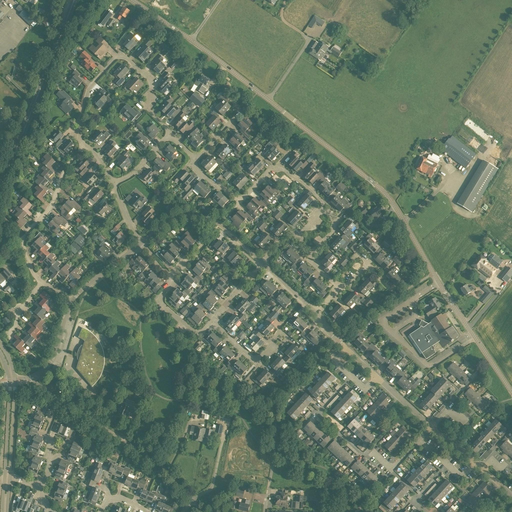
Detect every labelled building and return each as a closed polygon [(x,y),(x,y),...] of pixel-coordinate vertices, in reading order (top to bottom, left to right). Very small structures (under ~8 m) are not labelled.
[(30,26),(35,21),(19,5),(15,9),(20,14),(18,15),(30,26)] [(129,17),(131,13),(124,8),(117,19),(124,24),(127,20),(128,21),(130,17),(129,17)] [(104,15),(99,23),(103,26),(109,19),(104,15)] [(136,44),(138,41),(136,39),(130,33),(124,40),(126,42),(123,45),(129,51),(136,44)] [(100,45),(93,53),(100,59),(104,55),(103,55),(108,50),(105,47),(107,44),(100,37),(96,42),(100,45)] [(144,47),(136,56),(137,56),(143,62),(152,52),(146,47),(150,43),(146,40),(141,45),(144,47)] [(311,50),(309,53),(320,60),(324,53),(326,51),(331,54),(331,53),(330,51),(327,49),(329,47),(319,41),(318,43),(317,43),(314,41),(310,47),(312,49),(311,50)] [(341,53),(332,47),(330,51),(331,53),(338,57),(339,56),(341,53)] [(81,56),(85,61),(82,64),(91,73),(96,67),(89,60),(91,57),(85,52),(81,56)] [(156,62),(151,67),(158,73),(165,66),(159,61),(162,58),(158,54),(153,60),(156,62)] [(119,78),(115,82),(119,86),(125,80),(122,78),(129,71),(122,65),(114,74),(119,78)] [(72,79),(71,80),(74,83),(72,85),(76,88),(82,82),(78,77),(80,75),(75,71),(71,75),(74,77),(72,79)] [(170,91),(173,87),(169,84),(171,81),(168,78),(170,75),(166,72),(162,77),(164,79),(158,86),(160,88),(159,90),(164,94),(169,89),(170,91)] [(204,88),(209,81),(202,76),(198,82),(200,83),(196,90),(203,95),(206,89),(204,88)] [(143,84),(136,78),(132,83),(129,81),(123,88),(126,90),(128,88),(132,92),(135,88),(138,90),(143,84)] [(60,90),(56,94),(61,98),(64,102),(61,105),(62,105),(60,107),(67,114),(69,111),(69,112),(73,108),(68,102),(71,99),(63,91),(62,92),(60,90)] [(100,93),(92,101),(99,108),(108,99),(110,101),(113,99),(107,93),(104,96),(100,93)] [(200,107),(204,102),(195,93),(190,98),(200,107)] [(221,103),(219,105),(227,112),(231,107),(227,104),(229,101),(222,95),(218,100),(221,103)] [(160,109),(164,114),(171,107),(169,104),(171,102),(170,100),(171,100),(169,97),(164,100),(163,101),(165,104),(160,109)] [(222,116),(227,112),(219,105),(215,109),(212,106),(210,108),(214,112),(217,115),(219,112),(222,116)] [(133,111),(127,106),(122,112),(131,121),(134,118),(137,120),(142,115),(136,109),(133,111)] [(171,116),(174,119),(181,111),(176,107),(174,109),(171,107),(164,114),(169,118),(171,116)] [(185,115),(181,111),(174,119),(176,121),(174,124),(178,128),(184,123),(185,122),(181,119),(185,115)] [(218,116),(217,115),(214,112),(210,116),(212,118),(209,120),(216,127),(220,122),(216,118),(218,116)] [(246,117),(242,121),(249,128),(251,125),(254,127),(257,123),(253,119),(251,121),(246,117)] [(196,124),(193,120),(191,122),(190,122),(187,126),(184,123),(178,128),(178,129),(183,134),(187,130),(189,132),(194,126),(196,124)] [(212,131),(216,127),(209,120),(207,123),(203,120),(200,124),(205,128),(207,126),(212,131)] [(243,131),(242,133),(247,138),(249,135),(245,132),(249,128),(242,121),(238,126),(243,131)] [(155,137),(160,131),(153,125),(148,131),(150,133),(148,135),(153,140),(156,138),(155,137)] [(189,142),(191,144),(198,136),(196,134),(198,131),(194,127),(190,131),(192,134),(188,139),(190,141),(189,142)] [(205,129),(202,132),(207,137),(210,134),(205,129)] [(60,139),(63,136),(57,131),(50,138),(55,142),(54,144),(57,147),(62,141),(60,139)] [(96,135),(92,139),(97,144),(102,138),(105,141),(110,135),(107,133),(104,136),(98,131),(96,134),(96,135)] [(236,132),(232,136),(240,144),(243,141),(246,145),(250,141),(247,138),(242,133),(241,133),(245,136),(243,138),(236,132)] [(142,140),(145,137),(140,133),(136,138),(139,141),(137,144),(144,150),(148,145),(142,140)] [(200,135),(198,136),(191,144),(196,149),(203,141),(201,139),(203,137),(200,135)] [(238,147),(240,144),(232,136),(228,141),(235,147),(233,150),(235,152),(237,154),(241,150),(238,147)] [(449,139),(439,151),(444,155),(445,153),(465,169),(476,155),(452,136),(449,139)] [(56,149),(62,154),(65,151),(67,153),(71,149),(70,148),(73,144),(68,140),(68,141),(66,139),(62,144),(61,143),(56,149)] [(279,145),(272,139),(265,147),(268,151),(275,157),(280,153),(275,148),(279,145)] [(105,152),(110,157),(117,150),(114,147),(116,145),(112,141),(107,146),(109,148),(105,152)] [(130,144),(125,148),(128,151),(130,149),(133,152),(136,149),(130,144)] [(237,154),(235,152),(233,154),(232,153),(223,145),(219,149),(227,156),(229,158),(232,156),(234,156),(238,160),(241,157),(237,154)] [(165,151),(168,154),(166,156),(171,161),(176,157),(173,155),(176,152),(170,146),(165,151)] [(218,160),(228,170),(230,172),(232,169),(230,168),(231,167),(226,163),(227,161),(225,159),(227,156),(219,149),(215,154),(219,157),(217,159),(218,160)] [(122,159),(118,164),(123,169),(127,165),(128,167),(132,163),(127,159),(130,156),(125,151),(120,157),(122,159)] [(271,162),(275,157),(268,151),(266,154),(264,151),(262,153),(261,152),(258,155),(264,160),(266,157),(271,162)] [(287,164),(291,167),(298,160),(295,158),(298,156),(294,152),(290,157),(292,159),(287,164)] [(42,164),(45,166),(53,173),(55,170),(52,167),(56,163),(46,154),(43,158),(46,160),(42,164)] [(436,158),(436,156),(433,154),(432,156),(429,155),(427,159),(422,157),(416,169),(429,175),(428,177),(430,178),(439,160),(436,158)] [(261,163),(264,160),(258,155),(256,158),(257,159),(252,164),(259,171),(264,165),(261,163)] [(209,156),(205,161),(212,167),(216,163),(215,162),(209,156)] [(171,166),(165,161),(163,163),(158,158),(154,163),(156,165),(154,168),(158,172),(163,167),(166,171),(171,166)] [(75,170),(79,174),(80,174),(82,176),(86,171),(84,169),(89,164),(84,160),(77,167),(78,167),(75,170)] [(226,172),(228,170),(218,160),(215,162),(216,163),(226,172)] [(301,163),(298,160),(291,167),(296,172),(301,167),(303,169),(308,164),(304,160),(301,163)] [(208,172),(212,167),(205,161),(201,165),(208,172)] [(472,213),(498,170),(483,161),(457,204),(472,213)] [(303,176),(307,180),(314,173),(316,170),(314,168),(316,166),(311,162),(306,167),(306,168),(304,170),(306,172),(303,176)] [(244,166),(241,169),(242,169),(247,174),(249,171),(254,176),(259,171),(252,164),(247,170),(244,166)] [(54,174),(53,173),(45,166),(41,169),(44,172),(41,175),(49,183),(51,184),(53,182),(50,179),(54,174)] [(157,181),(160,177),(159,175),(154,171),(152,173),(148,169),(141,177),(147,182),(153,175),(156,178),(155,179),(157,181)] [(180,179),(183,182),(189,175),(185,171),(179,177),(177,174),(173,179),(177,183),(180,179)] [(318,183),(324,178),(323,178),(324,177),(319,172),(317,175),(314,173),(307,180),(312,184),(316,180),(319,182),(318,183)] [(90,186),(97,179),(92,173),(85,181),(82,178),(80,181),(83,184),(85,181),(90,186)] [(45,187),(49,183),(41,175),(40,174),(36,177),(39,180),(36,183),(38,185),(46,192),(48,190),(45,187)] [(242,174),(237,179),(244,185),(248,180),(242,174)] [(194,179),(189,175),(183,182),(185,184),(182,188),(186,191),(190,187),(188,185),(194,179)] [(324,178),(318,183),(321,186),(318,189),(323,193),(329,187),(326,184),(328,182),(324,178)] [(239,190),(244,185),(237,179),(233,184),(239,190)] [(194,189),(199,193),(205,187),(200,182),(194,189)] [(48,194),(46,192),(38,185),(35,189),(37,191),(34,195),(44,204),(46,201),(43,198),(48,194)] [(269,186),(265,190),(274,199),(278,195),(278,194),(280,192),(275,188),(273,190),(269,186)] [(210,192),(205,187),(199,193),(204,198),(210,192)] [(331,189),(329,187),(323,193),(328,197),(334,191),(335,189),(333,187),(331,189)] [(188,196),(193,190),(191,188),(185,194),(188,196)] [(89,201),(93,205),(104,194),(98,189),(90,197),(87,194),(82,199),(85,201),(88,198),(89,200),(89,201)] [(270,204),(274,199),(265,190),(260,195),(265,199),(263,201),(267,206),(270,203),(270,204)] [(307,190),(304,193),(300,197),(302,199),(308,205),(313,200),(310,198),(312,195),(307,190)] [(213,199),(217,203),(224,197),(219,193),(214,198),(211,196),(206,202),(209,204),(213,199)] [(136,194),(132,198),(129,202),(135,208),(139,204),(142,207),(147,201),(145,198),(143,200),(136,194)] [(290,196),(287,198),(293,204),(296,201),(290,196)] [(330,203),(335,207),(341,201),(336,196),(330,203)] [(228,201),(224,197),(217,203),(222,208),(219,211),(222,213),(227,208),(224,205),(228,201)] [(300,197),(298,199),(300,201),(297,204),(304,210),(308,205),(302,199),(300,197)] [(20,207),(27,214),(29,217),(32,214),(29,211),(33,207),(23,198),(20,201),(23,204),(20,207)] [(254,198),(250,203),(257,209),(260,206),(263,209),(267,205),(261,200),(259,203),(254,198)] [(290,207),(293,204),(287,198),(284,201),(290,207)] [(341,201),(335,207),(340,212),(343,209),(345,211),(351,205),(351,206),(355,203),(353,201),(350,204),(344,198),(341,201)] [(197,206),(200,208),(205,202),(203,200),(197,206)] [(69,201),(65,205),(71,211),(74,208),(77,211),(80,207),(74,201),(72,203),(69,201)] [(106,214),(107,214),(112,210),(104,203),(101,207),(98,205),(94,209),(102,216),(105,212),(106,214)] [(255,212),(257,209),(250,203),(246,207),(251,212),(249,214),(254,219),(258,215),(255,212)] [(67,216),(71,211),(65,205),(60,209),(63,212),(61,214),(67,220),(69,218),(67,216)] [(374,209),(373,208),(368,212),(374,220),(379,216),(378,216),(384,211),(380,205),(374,209)] [(23,219),(27,214),(20,207),(18,206),(15,210),(18,212),(15,216),(18,219),(15,223),(21,229),(27,222),(23,219)] [(143,213),(146,215),(141,220),(147,225),(154,217),(152,215),(155,212),(149,207),(143,213)] [(292,215),(298,221),(302,217),(293,208),(289,213),(292,215)] [(367,212),(363,208),(357,212),(361,217),(367,212)] [(277,210),(274,212),(280,218),(283,215),(277,210)] [(240,211),(236,215),(243,222),(247,218),(250,221),(253,219),(247,213),(244,215),(240,211)] [(277,221),(280,218),(274,212),(272,215),(277,221)] [(246,225),(243,222),(236,215),(231,220),(234,222),(232,225),(238,230),(240,229),(241,230),(246,225)] [(293,226),(298,221),(292,215),(289,218),(287,216),(285,218),(287,220),(293,226)] [(52,221),(59,227),(62,224),(64,226),(66,225),(68,223),(62,217),(59,219),(56,216),(52,221)] [(276,223),(278,224),(276,226),(283,232),(287,228),(280,222),(279,220),(276,223)] [(349,220),(344,225),(351,231),(355,226),(357,228),(360,226),(354,221),(352,223),(349,220)] [(61,229),(59,227),(52,221),(48,225),(51,228),(49,230),(55,236),(57,234),(61,229)] [(262,232),(265,229),(259,223),(256,226),(262,232)] [(118,224),(113,230),(118,234),(116,237),(118,239),(115,242),(118,246),(122,242),(121,241),(126,237),(118,229),(120,227),(118,224)] [(283,232),(276,226),(276,227),(274,224),(272,226),(274,229),(272,231),(278,237),(283,232)] [(353,233),(351,231),(344,225),(340,230),(348,238),(353,233)] [(88,232),(82,227),(81,228),(79,227),(77,229),(84,236),(88,232)] [(186,238),(183,240),(190,247),(195,242),(190,238),(192,236),(187,231),(183,235),(186,238)] [(262,232),(258,236),(267,243),(271,239),(265,233),(264,234),(262,232)] [(372,241),(372,236),(372,232),(371,232),(369,234),(364,239),(367,242),(364,245),(369,249),(375,243),(372,241)] [(35,256),(38,254),(44,246),(41,243),(44,240),(40,237),(42,235),(42,234),(40,233),(39,233),(34,239),(36,241),(31,247),(36,251),(33,254),(35,256)] [(106,260),(114,252),(105,244),(106,241),(101,236),(98,239),(102,243),(100,245),(101,246),(102,247),(96,254),(101,260),(104,257),(106,260)] [(260,251),(262,248),(267,243),(258,236),(260,238),(256,242),(254,240),(251,243),(257,248),(260,251)] [(339,237),(335,241),(341,247),(343,249),(348,245),(339,237)] [(186,251),(190,247),(183,240),(181,243),(177,239),(173,243),(178,248),(180,246),(186,251)] [(218,250),(224,244),(219,240),(215,245),(213,243),(209,247),(213,250),(215,248),(218,251),(218,250)] [(377,240),(375,243),(369,249),(374,254),(375,252),(377,254),(382,249),(377,245),(379,242),(377,240)] [(340,252),(338,250),(341,247),(335,241),(330,246),(336,252),(338,254),(340,252)] [(74,242),(68,248),(75,255),(81,249),(74,242)] [(171,248),(167,252),(174,259),(178,254),(174,250),(176,248),(171,243),(169,246),(171,248)] [(219,255),(223,258),(227,254),(225,252),(229,247),(224,243),(224,244),(218,250),(221,253),(219,255)] [(46,245),(44,246),(38,254),(42,258),(38,262),(41,264),(43,262),(50,254),(47,251),(49,248),(46,245)] [(285,255),(289,259),(295,253),(291,248),(288,252),(285,249),(280,255),(283,257),(285,255)] [(229,256),(227,254),(223,258),(227,262),(229,260),(231,262),(231,263),(237,256),(238,256),(233,251),(229,256)] [(170,263),(174,259),(167,252),(163,257),(161,254),(160,255),(159,257),(163,261),(165,259),(170,263)] [(380,265),(386,258),(383,256),(385,254),(383,252),(381,254),(375,260),(380,265)] [(51,253),(50,254),(43,262),(48,266),(44,270),(47,272),(49,270),(56,262),(55,262),(52,259),(55,256),(51,253)] [(300,257),(295,253),(289,259),(294,264),(291,267),(292,268),(291,270),(292,271),(293,270),(299,264),(296,262),(300,257)] [(329,253),(325,257),(331,263),(336,259),(329,253)] [(480,255),(479,255),(471,266),(477,270),(478,270),(489,279),(502,262),(490,253),(485,259),(480,255)] [(393,260),(395,262),(402,255),(402,254),(400,256),(399,254),(398,255),(393,260)] [(403,254),(402,255),(395,262),(398,265),(403,259),(402,259),(405,256),(403,254)] [(236,272),(243,265),(240,262),(242,260),(240,259),(241,259),(240,258),(238,256),(237,256),(231,263),(234,266),(231,268),(232,268),(231,268),(236,272)] [(132,264),(137,268),(143,261),(139,257),(136,260),(133,257),(128,263),(131,265),(132,264)] [(196,265),(203,272),(205,269),(207,271),(211,267),(207,263),(209,261),(204,257),(202,259),(206,263),(204,265),(200,261),(198,263),(197,262),(196,264),(196,265)] [(327,268),(331,263),(325,257),(321,262),(324,265),(321,268),(327,273),(329,270),(327,268)] [(390,259),(388,261),(386,258),(380,265),(385,269),(391,263),(392,261),(390,259)] [(52,280),(57,275),(61,270),(58,267),(60,264),(57,261),(55,262),(56,262),(49,270),(53,274),(50,278),(52,280)] [(148,266),(143,261),(137,268),(135,271),(139,275),(137,278),(140,280),(140,279),(145,274),(143,272),(148,266)] [(62,283),(68,277),(71,274),(67,270),(70,268),(66,264),(61,270),(57,275),(58,275),(58,276),(59,277),(60,277),(61,278),(61,277),(62,278),(59,281),(62,283)] [(298,270),(303,274),(309,268),(304,264),(301,267),(299,264),(293,270),(296,272),(298,270)] [(203,272),(196,265),(197,266),(192,270),(195,273),(194,274),(196,276),(195,277),(200,281),(203,277),(201,275),(203,272)] [(3,268),(0,271),(0,273),(5,280),(7,282),(12,277),(6,270),(5,270),(3,268)] [(76,268),(71,274),(68,277),(73,281),(69,285),(71,287),(74,289),(79,283),(77,281),(81,277),(77,274),(80,271),(76,268)] [(313,273),(309,268),(303,274),(307,279),(304,282),(307,285),(312,279),(309,277),(313,273)] [(395,270),(394,268),(392,270),(386,276),(391,280),(397,274),(399,272),(399,271),(399,272),(396,269),(395,270)] [(502,278),(506,282),(511,275),(511,270),(510,268),(502,278)] [(148,276),(145,274),(140,279),(143,282),(144,281),(149,285),(150,284),(156,277),(152,272),(148,276)] [(397,274),(391,280),(396,285),(398,282),(401,284),(406,279),(403,276),(401,278),(397,274)] [(198,284),(197,283),(198,283),(199,283),(200,282),(199,281),(200,281),(195,277),(193,279),(189,275),(184,279),(191,285),(194,283),(196,285),(197,286),(198,284)] [(161,282),(156,277),(150,284),(154,288),(152,290),(155,293),(160,287),(158,285),(161,282)] [(224,292),(228,288),(224,283),(226,281),(222,277),(218,281),(220,282),(218,285),(218,286),(224,292)] [(192,286),(191,285),(184,279),(185,280),(181,284),(185,289),(184,291),(188,295),(189,295),(190,294),(189,293),(191,291),(189,289),(192,286)] [(314,282),(312,279),(307,285),(309,287),(311,285),(316,289),(322,283),(317,279),(314,282)] [(367,280),(362,284),(368,290),(371,292),(375,288),(378,285),(372,280),(369,282),(367,280)] [(264,293),(266,291),(272,285),(268,281),(260,289),(264,293)] [(12,287),(9,283),(2,288),(6,292),(12,287)] [(326,287),(322,283),(316,289),(321,294),(319,296),(321,298),(326,293),(324,290),(326,287)] [(364,295),(368,290),(362,284),(358,289),(364,295)] [(269,297),(272,299),(276,295),(274,293),(277,289),(272,285),(266,291),(271,295),(269,297)] [(466,285),(460,289),(464,295),(470,292),(471,292),(474,290),(472,287),(469,289),(466,285)] [(225,293),(224,292),(218,286),(216,289),(214,287),(210,291),(214,295),(216,293),(221,297),(225,293)] [(184,299),(188,295),(184,291),(182,293),(177,288),(173,293),(180,299),(182,296),(184,299)] [(494,292),(489,288),(486,291),(488,293),(484,297),(488,300),(494,292)] [(39,304),(46,311),(47,313),(51,309),(48,306),(52,303),(48,299),(50,297),(44,291),(39,296),(43,300),(39,304)] [(212,297),(214,295),(210,291),(206,295),(209,297),(206,299),(207,300),(213,305),(217,301),(212,297)] [(348,297),(354,302),(356,300),(359,302),(361,300),(358,298),(359,298),(352,292),(348,297)] [(180,300),(180,299),(173,293),(174,294),(169,298),(174,302),(172,304),(176,309),(180,305),(178,303),(180,300)] [(278,297),(276,295),(272,299),(274,302),(276,300),(280,304),(286,298),(281,293),(278,297)] [(350,307),(354,302),(348,297),(343,302),(350,307)] [(257,302),(252,298),(248,302),(244,299),(240,303),(246,309),(250,304),(251,305),(253,303),(255,304),(257,302)] [(291,302),(286,298),(280,304),(277,308),(279,310),(283,306),(285,309),(291,302)] [(429,302),(431,305),(431,306),(424,311),(425,313),(428,318),(437,312),(435,310),(441,307),(435,298),(429,302)] [(214,306),(213,305),(207,300),(204,303),(202,301),(198,305),(203,309),(205,306),(210,311),(214,306)] [(33,312),(35,314),(43,321),(46,317),(43,315),(46,311),(39,304),(37,302),(34,304),(37,307),(33,312)] [(242,313),(246,309),(240,303),(235,308),(241,313),(239,315),(244,320),(246,317),(242,313)] [(338,304),(334,309),(340,315),(344,310),(338,304)] [(201,311),(203,309),(198,305),(195,308),(197,310),(195,313),(195,314),(201,319),(205,315),(201,311)] [(338,319),(337,318),(340,315),(334,309),(329,314),(332,316),(330,319),(335,324),(338,322),(337,321),(338,319)] [(352,309),(349,311),(356,317),(358,314),(352,309)] [(275,310),(273,313),(271,315),(275,319),(277,317),(279,315),(275,310)] [(353,319),(356,317),(349,311),(347,314),(352,318),(348,322),(349,324),(353,319)] [(45,323),(43,321),(35,314),(33,316),(37,320),(33,324),(40,331),(41,333),(45,329),(42,326),(45,323)] [(202,320),(201,319),(195,314),(193,317),(190,314),(187,318),(191,322),(193,320),(198,324),(202,320)] [(242,322),(244,320),(239,315),(237,318),(233,314),(229,319),(235,325),(240,320),(242,322)] [(441,314),(431,321),(432,322),(426,326),(423,328),(420,327),(420,328),(409,335),(425,360),(435,353),(455,339),(458,336),(453,328),(452,327),(450,328),(445,320),(448,318),(445,315),(445,314),(442,315),(441,314)] [(275,327),(271,324),(275,319),(271,315),(262,324),(264,325),(264,326),(270,332),(275,327)] [(6,325),(10,323),(7,317),(2,319),(6,325)] [(293,324),(297,328),(303,322),(298,318),(296,320),(294,318),(288,324),(291,326),(293,324)] [(233,331),(231,329),(235,325),(229,319),(225,324),(228,326),(225,329),(231,334),(233,331)] [(368,320),(364,324),(368,329),(372,324),(368,320)] [(28,333),(35,339),(35,340),(36,341),(40,337),(37,335),(40,331),(33,324),(30,322),(28,325),(32,328),(28,333)] [(300,335),(302,337),(308,331),(305,329),(308,326),(303,322),(297,328),(302,333),(300,335)] [(266,336),(270,332),(264,326),(260,330),(258,328),(258,329),(256,327),(254,329),(256,331),(260,335),(262,333),(266,336)] [(91,334),(91,333),(91,334),(90,333),(89,332),(87,331),(85,330),(84,329),(82,329),(82,328),(79,337),(80,337),(81,338),(83,339),(84,340),(85,340),(83,346),(82,346),(80,348),(78,353),(77,357),(78,359),(78,360),(79,360),(77,369),(92,387),(92,386),(93,385),(98,379),(101,372),(102,370),(103,365),(103,360),(103,355),(102,350),(100,345),(98,341),(94,337),(91,334)] [(23,341),(26,344),(31,349),(35,346),(32,343),(35,340),(35,339),(28,333),(25,330),(23,333),(27,337),(23,341)] [(257,337),(253,342),(260,347),(264,343),(258,337),(260,335),(256,331),(254,333),(257,337)] [(307,340),(309,339),(311,341),(317,335),(312,331),(310,333),(308,331),(302,337),(305,339),(305,338),(307,340)] [(206,339),(211,343),(217,337),(212,333),(206,339)] [(357,341),(354,344),(357,346),(359,348),(367,339),(362,335),(359,333),(355,338),(354,338),(357,341)] [(26,344),(23,341),(16,334),(13,337),(17,340),(11,347),(14,350),(16,348),(22,354),(25,350),(22,348),(26,344)] [(322,339),(317,335),(311,341),(316,345),(314,347),(317,350),(322,344),(319,342),(322,339)] [(213,350),(215,353),(219,348),(217,346),(222,342),(217,337),(211,343),(215,347),(213,350)] [(367,339),(359,348),(364,352),(366,349),(369,352),(374,346),(371,344),(369,346),(365,342),(367,340),(367,339)] [(253,342),(249,346),(247,344),(245,347),(250,352),(252,349),(255,352),(260,347),(253,342)] [(293,344),(289,348),(295,354),(299,350),(301,351),(302,353),(305,350),(303,349),(298,344),(296,346),(293,344)] [(215,353),(217,355),(222,359),(230,351),(225,347),(222,350),(219,348),(215,353)] [(374,362),(380,356),(378,354),(380,352),(375,347),(370,352),(372,355),(370,358),(374,362)] [(287,355),(285,358),(291,363),(293,361),(291,359),(295,354),(289,348),(284,353),(287,355)] [(226,364),(228,367),(232,362),(234,360),(232,358),(235,355),(230,351),(222,359),(223,359),(224,358),(228,361),(226,364)] [(279,356),(274,361),(281,367),(285,363),(288,366),(289,365),(292,367),(294,366),(291,363),(285,358),(282,360),(279,356)] [(385,360),(380,356),(374,362),(379,366),(382,363),(384,366),(389,361),(387,358),(385,360)] [(391,359),(389,361),(384,366),(387,368),(384,371),(387,374),(386,375),(387,376),(397,365),(391,359)] [(229,371),(232,367),(237,371),(242,365),(238,361),(234,364),(232,362),(228,367),(227,369),(229,371)] [(273,368),(271,370),(277,376),(279,374),(277,372),(281,367),(274,361),(270,366),(273,368)] [(449,372),(452,375),(459,368),(453,362),(447,369),(450,371),(449,372)] [(247,369),(242,365),(237,371),(234,374),(235,374),(239,378),(247,369)] [(397,378),(402,372),(400,370),(401,369),(397,365),(387,376),(388,377),(389,376),(392,379),(395,376),(397,378)] [(458,379),(464,372),(459,368),(452,375),(454,377),(455,376),(458,379)] [(261,374),(267,380),(269,378),(272,381),(274,379),(275,379),(277,377),(277,376),(271,370),(268,373),(265,369),(261,374)] [(328,372),(324,375),(332,382),(335,379),(328,372)] [(405,384),(408,381),(406,379),(407,378),(404,375),(405,375),(402,372),(397,378),(400,380),(397,383),(402,387),(405,384)] [(469,377),(464,372),(458,379),(461,381),(460,382),(463,385),(469,377)] [(263,385),(267,380),(261,374),(256,379),(259,381),(257,384),(262,389),(264,386),(263,385)] [(332,382),(324,375),(321,379),(329,386),(332,382)] [(405,384),(402,387),(406,392),(409,389),(412,391),(417,386),(415,384),(416,383),(411,378),(408,381),(405,384)] [(442,378),(439,381),(447,389),(450,385),(442,378)] [(329,386),(321,379),(318,382),(326,389),(329,386)] [(436,384),(444,392),(447,389),(439,381),(436,384)] [(315,385),(323,392),(326,389),(318,382),(315,385)] [(444,392),(436,384),(433,388),(441,395),(444,392)] [(312,388),(320,396),(323,392),(315,385),(312,388)] [(466,397),(469,400),(476,393),(470,388),(469,389),(468,387),(465,389),(467,391),(464,394),(467,397),(466,397)] [(316,399),(320,396),(312,388),(309,392),(316,399)] [(431,392),(438,398),(441,395),(433,388),(430,391),(431,392)] [(346,396),(353,403),(357,399),(359,397),(352,390),(350,393),(349,392),(346,396)] [(438,398),(431,392),(428,395),(435,402),(438,398)] [(305,393),(302,396),(310,404),(313,400),(305,393)] [(383,393),(379,398),(388,407),(390,405),(387,402),(390,400),(383,393)] [(475,404),(481,398),(476,393),(469,400),(472,402),(472,401),(475,404)] [(435,402),(428,395),(425,399),(432,405),(435,402)] [(310,404),(302,396),(299,400),(307,407),(310,404)] [(343,399),(350,406),(353,403),(346,396),(343,399)] [(388,407),(379,398),(375,403),(381,409),(384,406),(386,409),(388,407)] [(486,403),(481,398),(475,404),(478,406),(477,407),(480,410),(486,403)] [(340,402),(347,409),(350,406),(343,399),(340,402)] [(432,405),(425,399),(422,402),(429,408),(432,405)] [(30,421),(33,422),(42,425),(44,419),(43,419),(44,416),(42,415),(44,410),(43,409),(45,405),(45,404),(35,400),(33,405),(38,407),(37,410),(39,411),(38,414),(37,413),(36,416),(35,416),(34,419),(32,418),(30,421)] [(307,407),(299,400),(296,403),(303,410),(307,407)] [(336,405),(344,412),(347,409),(340,402),(336,405)] [(426,412),(429,408),(422,402),(419,405),(426,412)] [(125,420),(131,406),(123,403),(117,416),(125,420)] [(303,410),(296,403),(293,406),(300,414),(303,410)] [(381,409),(375,403),(370,407),(380,416),(382,414),(379,411),(381,409)] [(333,409),(341,416),(344,412),(336,405),(333,409)] [(300,414),(293,406),(290,409),(297,417),(300,414)] [(378,418),(380,416),(370,407),(366,412),(373,418),(375,415),(378,418)] [(294,420),(297,417),(290,409),(286,413),(294,420)] [(338,419),(341,416),(333,409),(330,412),(338,419)] [(347,427),(351,430),(358,423),(354,419),(347,427)] [(495,420),(491,424),(498,430),(502,426),(495,420)] [(303,429),(307,432),(314,425),(310,421),(303,429)] [(39,431),(42,425),(33,422),(30,428),(31,428),(30,431),(37,434),(38,431),(39,431)] [(55,432),(61,435),(64,426),(58,424),(58,425),(55,423),(52,430),(55,432)] [(358,423),(351,430),(354,434),(361,426),(358,423)] [(488,428),(494,434),(498,430),(491,424),(488,428)] [(213,431),(206,429),(203,442),(210,444),(212,433),(215,434),(216,433),(221,434),(223,426),(217,425),(216,429),(213,428),(213,431)] [(314,425),(307,432),(310,435),(317,428),(314,425)] [(70,429),(64,426),(61,435),(67,437),(70,438),(73,431),(70,429)] [(361,426),(354,434),(357,436),(364,429),(361,426)] [(192,440),(203,442),(206,429),(195,427),(192,440)] [(317,428),(310,435),(313,438),(321,431),(317,428)] [(401,428),(397,432),(406,441),(408,439),(405,436),(408,434),(401,428)] [(484,432),(491,438),(494,434),(488,428),(484,432)] [(364,429),(357,436),(361,440),(368,432),(364,429)] [(321,431),(313,438),(317,442),(324,434),(321,431)] [(95,435),(89,432),(86,440),(89,442),(90,439),(92,440),(95,435)] [(368,432),(361,440),(364,443),(371,435),(368,432)] [(406,441),(397,432),(392,437),(399,443),(401,441),(404,443),(406,441)] [(481,436),(487,442),(491,438),(484,432),(481,436)] [(324,434),(317,442),(320,445),(327,437),(324,434)] [(34,437),(31,443),(40,447),(43,441),(42,440),(43,437),(36,435),(35,437),(34,437)] [(374,438),(371,435),(364,443),(367,446),(374,438)] [(477,440),(483,446),(487,442),(481,436),(477,440)] [(330,440),(327,437),(320,445),(323,448),(330,440)] [(399,443),(392,437),(388,442),(397,450),(399,448),(397,446),(399,443)] [(505,453),(511,446),(506,441),(508,440),(505,437),(501,442),(503,444),(500,447),(503,450),(502,451),(505,453)] [(473,444),(480,450),(483,446),(477,440),(473,444)] [(327,448),(331,452),(338,444),(334,441),(327,448)] [(29,442),(28,445),(30,446),(29,449),(30,449),(29,452),(35,455),(36,452),(39,453),(41,450),(39,450),(40,447),(31,443),(29,442)] [(395,452),(397,450),(388,442),(384,446),(390,452),(393,450),(395,452)] [(69,452),(79,455),(81,449),(82,446),(74,443),(73,446),(72,446),(69,452)] [(338,444),(331,452),(334,455),(341,447),(338,444)] [(476,454),(480,450),(473,444),(469,448),(476,454)] [(341,447),(334,455),(337,458),(344,450),(341,447)] [(344,450),(337,458),(341,461),(348,453),(344,450)] [(486,450),(481,456),(483,458),(485,460),(490,454),(486,450)] [(79,455),(69,452),(67,458),(68,458),(67,461),(74,464),(75,461),(76,461),(77,458),(80,459),(81,456),(79,455)] [(348,453),(341,461),(344,464),(351,457),(348,453)] [(30,460),(29,464),(39,468),(42,462),(41,461),(42,459),(33,455),(32,458),(33,459),(32,461),(30,460)] [(354,460),(351,457),(344,464),(347,467),(354,460)] [(59,465),(57,468),(69,473),(71,470),(68,469),(69,466),(72,465),(72,464),(62,460),(61,462),(60,462),(59,465)] [(350,467),(354,471),(361,463),(358,460),(350,467)] [(425,460),(422,464),(430,471),(433,467),(425,460)] [(115,474),(118,467),(115,466),(116,463),(113,462),(113,463),(110,461),(109,463),(107,467),(110,468),(109,472),(115,474)] [(96,468),(93,474),(100,477),(103,471),(100,470),(102,465),(96,462),(94,467),(96,468)] [(361,463),(354,471),(358,474),(365,467),(361,463)] [(37,474),(39,468),(29,464),(27,467),(29,468),(28,470),(29,471),(28,474),(35,477),(36,474),(37,474)] [(419,467),(427,474),(430,471),(422,464),(419,467)] [(123,473),(125,474),(128,468),(125,467),(124,469),(118,467),(115,474),(121,477),(123,473)] [(365,467),(358,474),(361,477),(368,470),(365,467)] [(416,470),(424,477),(427,474),(419,467),(416,470)] [(68,476),(69,473),(57,468),(55,474),(56,475),(55,477),(62,480),(63,477),(64,478),(65,475),(68,476)] [(368,470),(361,477),(364,480),(371,473),(368,470)] [(413,474),(420,481),(424,477),(416,470),(413,474)] [(371,473),(364,480),(367,483),(375,476),(371,473)] [(98,483),(100,477),(93,474),(91,480),(89,479),(87,482),(93,484),(94,481),(98,483)] [(410,477),(417,484),(420,481),(413,474),(410,477)] [(378,479),(375,476),(367,483),(371,487),(378,479)] [(125,484),(131,487),(133,479),(127,477),(125,484)] [(414,488),(417,484),(410,477),(406,480),(414,488)] [(133,479),(131,487),(137,489),(138,486),(141,487),(144,479),(142,478),(141,480),(140,480),(139,482),(133,479)] [(446,480),(443,483),(450,490),(454,487),(446,480)] [(59,484),(57,490),(65,493),(68,487),(67,487),(68,484),(61,481),(60,484),(59,484)] [(483,481),(479,486),(488,494),(490,493),(487,490),(490,487),(483,481)] [(402,483),(398,486),(406,493),(409,490),(402,483)] [(440,486),(447,493),(450,490),(443,483),(440,486)] [(395,489),(403,496),(406,493),(398,486),(395,489)] [(436,490),(444,497),(447,493),(440,486),(436,490)] [(488,494),(479,486),(475,490),(481,496),(484,494),(486,497),(488,494)] [(93,487),(91,493),(98,496),(101,491),(93,487)] [(392,493),(400,500),(403,496),(395,489),(392,493)] [(63,499),(65,493),(57,490),(54,496),(55,496),(54,499),(61,502),(62,499),(63,499)] [(140,497),(146,500),(149,492),(143,490),(140,497)] [(156,493),(155,495),(152,493),(153,491),(150,490),(149,492),(146,500),(152,502),(154,499),(156,500),(159,494),(156,493)] [(433,493),(441,500),(444,497),(436,490),(433,493)] [(481,496),(475,490),(471,495),(480,504),(482,502),(479,499),(481,496)] [(96,502),(98,496),(91,493),(88,499),(87,499),(86,501),(91,504),(93,501),(96,502)] [(276,496),(276,501),(287,502),(287,497),(287,494),(280,493),(279,496),(276,496)] [(389,496),(397,503),(400,500),(392,493),(389,496)] [(430,496),(438,503),(441,500),(433,493),(430,496)] [(156,500),(159,501),(159,503),(156,510),(160,511),(161,511),(165,505),(162,504),(164,496),(159,494),(156,500)] [(478,506),(480,504),(471,495),(466,500),(473,506),(475,503),(478,506)] [(386,499),(394,506),(397,503),(389,496),(386,499)] [(435,507),(438,503),(430,496),(427,500),(435,507)] [(26,499),(25,502),(22,510),(25,511),(27,511),(29,508),(32,501),(26,499)] [(242,499),(241,504),(240,503),(239,510),(247,511),(249,506),(248,505),(250,501),(242,499)] [(390,510),(394,506),(386,499),(380,506),(387,511),(389,509),(390,510)] [(18,511),(20,510),(22,510),(25,502),(20,500),(18,505),(15,504),(13,510),(16,511),(18,511)]
